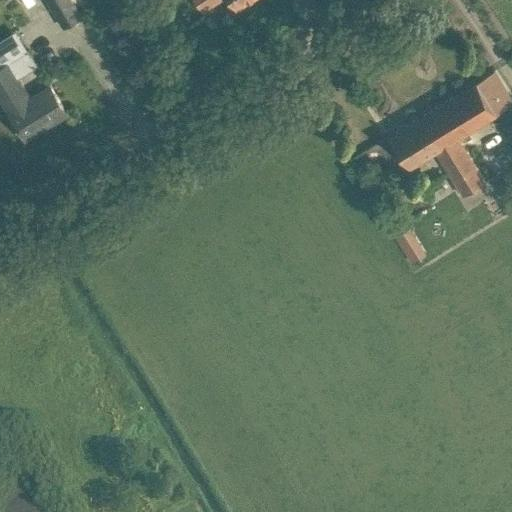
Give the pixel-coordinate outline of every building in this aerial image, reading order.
[(81,15),(71,0),(48,0),(64,25),(81,15)] [(29,49),(0,66),(0,82),(15,106),(10,110),(27,137),(67,111),(57,94),(50,84),(30,97),(18,77),(38,64),(29,49)] [(511,101),(511,98),(505,86),(494,69),(391,133),(410,165),(436,149),(463,194),(486,180),(459,136),(497,112),(496,111),(511,101)] [(410,225),(395,234),(402,245),(417,236),(410,225)] [(12,468),(23,482),(34,474),(23,459),(12,468)] [(35,511),(26,496),(0,511),(35,511)]
